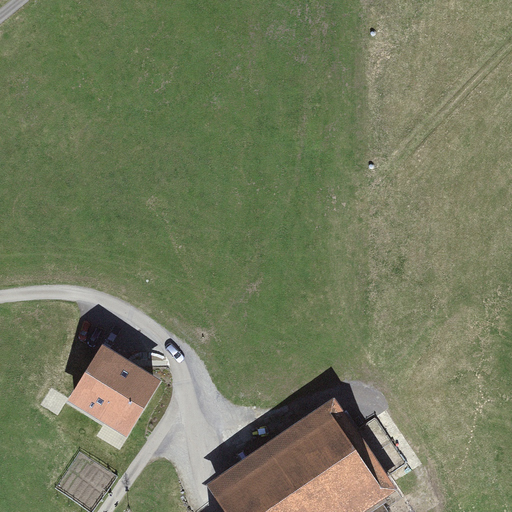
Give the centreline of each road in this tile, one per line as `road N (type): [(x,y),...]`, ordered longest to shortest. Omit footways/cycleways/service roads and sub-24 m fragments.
road 1 (unclassified): [(0,309),(29,302),(106,312),(168,347),(192,393)]
road 2 (track): [(192,393),(111,511)]
